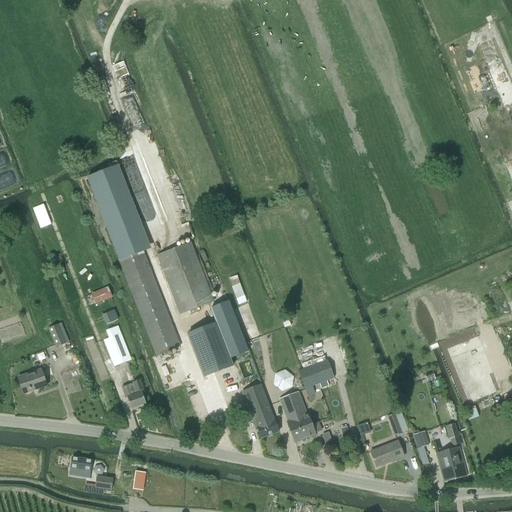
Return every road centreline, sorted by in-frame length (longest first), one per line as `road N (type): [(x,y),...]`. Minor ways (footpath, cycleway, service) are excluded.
road 1 (tertiary): [(0,420),(393,489),(511,489)]
road 2 (track): [(151,258),(165,241),(164,220),(106,72),(110,35),(126,0)]
